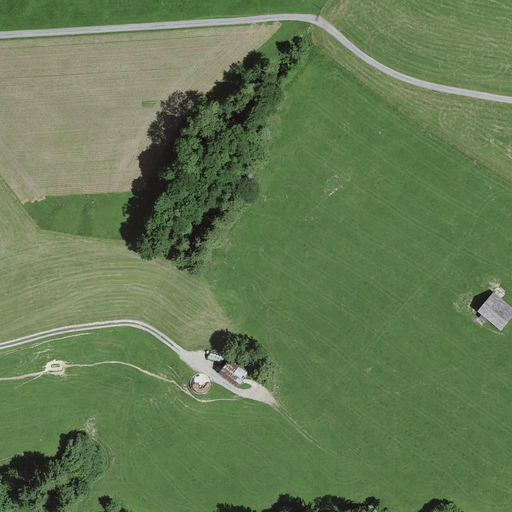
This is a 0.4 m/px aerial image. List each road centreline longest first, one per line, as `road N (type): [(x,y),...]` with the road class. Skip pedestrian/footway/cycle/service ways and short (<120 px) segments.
road 1 (track): [(0,36),(310,20),(400,78),(511,102)]
road 2 (track): [(0,348),(55,332),(137,325),(222,386),(265,399)]
